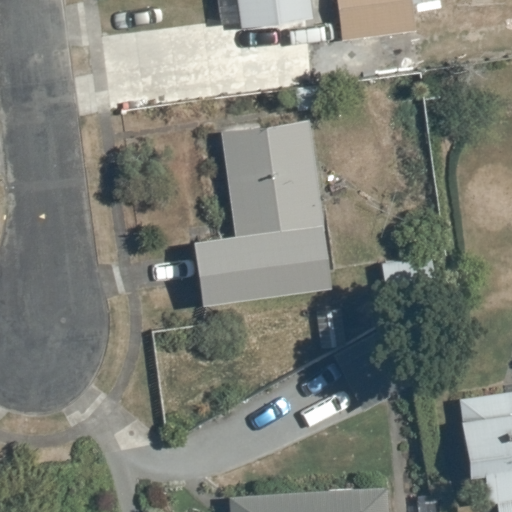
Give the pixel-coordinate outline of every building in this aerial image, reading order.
[(301,12),(299,0),(227,0),(230,21),(301,12)] [(408,25),(405,0),(330,0),(334,33),(408,25)] [(320,279),(299,113),(213,123),(226,224),(178,230),(186,295),(320,279)] [(511,511),(511,382),(440,391),(446,448),(452,497),(493,492),(495,511),(511,511)] [(386,511),(385,481),(223,489),(224,511),(386,511)]
